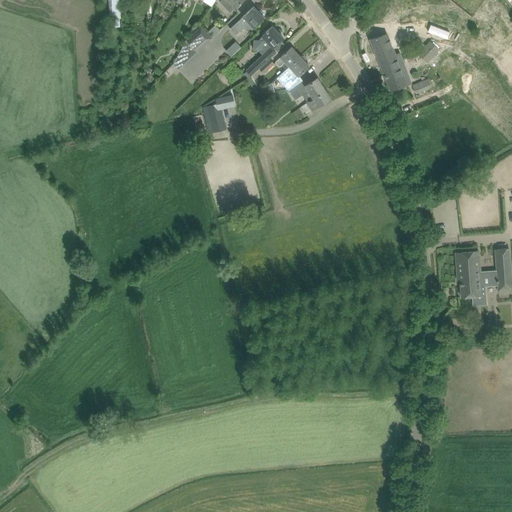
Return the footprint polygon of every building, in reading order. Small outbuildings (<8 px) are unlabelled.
[(235,8),(238,4),(243,0),(221,0),(220,1),(230,12),(234,7),(235,8)] [(400,0),(382,17),(393,29),(424,0),(423,0),(400,0)] [(455,45),(481,1),(478,0),(456,0),(448,16),(427,3),(416,22),(455,45)] [(247,13),(243,16),(230,29),(236,35),(243,28),(251,29),(253,27),(257,24),(264,17),(263,16),(265,15),(260,10),(259,11),(254,6),(247,13)] [(201,26),(186,40),(197,52),(221,30),(216,24),(207,33),(201,26)] [(278,43),(283,38),(272,26),(262,35),(262,36),(258,40),(254,39),(253,49),(260,50),(260,52),(263,54),(246,70),(247,71),(251,75),(251,76),(258,69),(259,68),(270,58),(282,47),(278,43)] [(395,54),(391,43),(386,32),(370,39),(391,91),(400,87),(407,84),(407,83),(410,82),(399,52),(395,54)] [(430,41),(418,53),(428,62),(440,50),(430,41)] [(289,66),(300,56),(291,46),(280,57),(281,57),(275,62),(280,66),(285,61),(289,66)] [(286,70),(277,77),(289,89),(302,80),(299,75),(309,65),(305,61),(306,61),(306,59),(303,56),(302,56),(301,57),(300,56),(289,66),(286,70)] [(263,74),(275,63),(270,58),(259,68),(263,74)] [(314,99),(326,91),(317,78),(306,85),(302,80),(289,89),(295,99),(303,94),(307,102),(314,98),(314,99)] [(416,94),(432,88),(428,78),(413,84),(416,94)] [(330,99),(326,91),(314,99),(314,98),(307,102),(312,110),(330,99)] [(218,103),(203,106),(209,133),(226,129),(221,108),(219,108),(218,103)] [(496,271),(480,272),(478,251),(456,253),(458,280),(461,280),(462,296),(472,296),(473,306),(487,305),(485,287),(497,286),(498,291),(511,289),(511,271),(510,248),(494,249),(496,271)]
